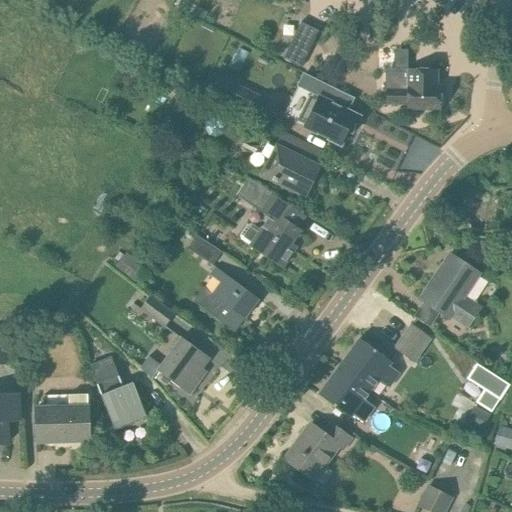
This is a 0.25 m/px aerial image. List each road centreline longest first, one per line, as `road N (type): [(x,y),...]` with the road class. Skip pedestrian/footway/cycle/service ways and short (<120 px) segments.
road 1 (tertiary): [(187,480),(227,461),(453,166),(494,131)]
road 2 (tertiary): [(187,480),(132,493),(0,488)]
road 3 (unclassified): [(494,131),(498,0)]
road 4 (track): [(227,461),(296,499),(340,511)]
